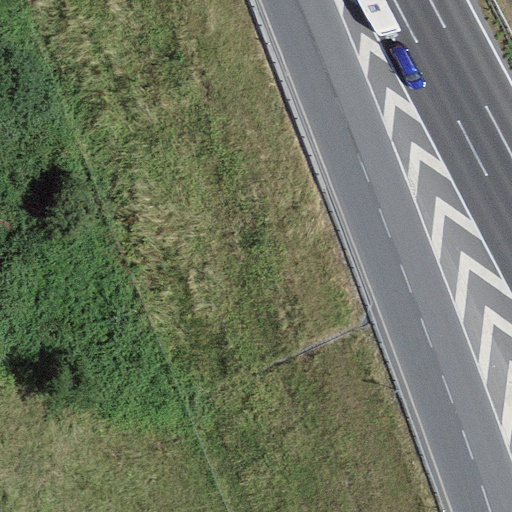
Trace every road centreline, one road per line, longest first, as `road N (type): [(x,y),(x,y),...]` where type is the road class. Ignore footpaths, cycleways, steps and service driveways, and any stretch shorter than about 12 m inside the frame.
road 1 (motorway): [(299,0),(490,511)]
road 2 (motorway): [(412,0),(511,188)]
